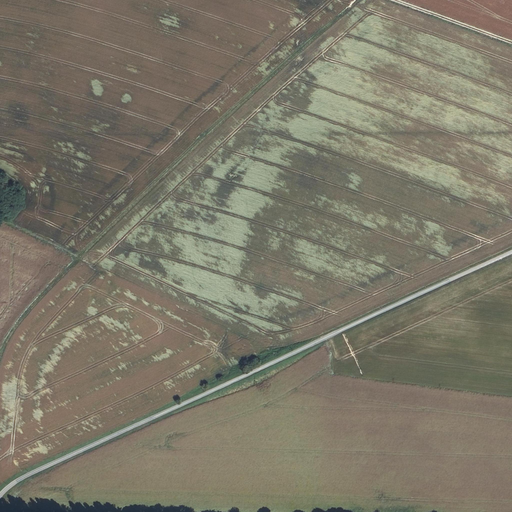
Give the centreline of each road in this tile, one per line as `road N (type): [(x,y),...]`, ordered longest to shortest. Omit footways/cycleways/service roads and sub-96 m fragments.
road 1 (unclassified): [(0,489),(113,429),(511,249)]
road 2 (track): [(358,0),(122,210),(36,295),(0,347)]
road 3 (track): [(511,42),(395,0)]
